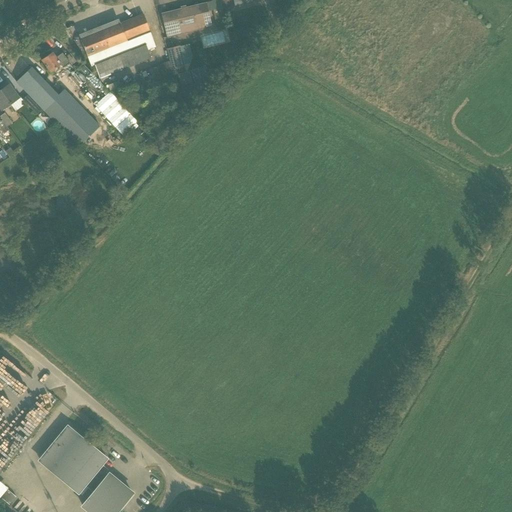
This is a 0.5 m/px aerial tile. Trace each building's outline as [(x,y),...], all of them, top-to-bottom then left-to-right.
[(211,27),(210,21),(205,4),(162,14),(168,38),(211,27)] [(222,8),(213,10),(215,19),(224,17),(222,8)] [(81,40),(91,67),(122,54),(127,68),(152,58),(148,50),(156,47),(150,32),(144,15),(81,40)] [(180,46),(167,49),(172,70),(176,69),(185,67),(180,46)] [(45,67),(46,66),(50,72),(61,65),(63,68),(70,63),(63,53),(58,57),(56,58),(52,52),(42,60),(43,62),(41,63),(45,67)] [(18,83),(41,107),(55,94),(32,70),(18,83)] [(121,77),(119,71),(105,76),(107,82),(121,77)] [(177,75),(188,108),(201,104),(191,71),(177,75)] [(11,105),(20,99),(9,84),(0,90),(11,105)] [(0,108),(2,112),(11,105),(0,90),(0,89),(0,108)] [(27,96),(23,100),(36,114),(40,109),(27,96)] [(0,116),(0,117),(2,120),(7,127),(12,123),(5,113),(0,116)] [(7,127),(2,120),(0,121),(0,127),(4,134),(9,130),(7,127)] [(14,154),(10,148),(5,152),(9,157),(14,154)] [(44,400),(4,369),(0,374),(0,416),(20,432),(44,400)] [(81,505),(89,511),(117,511),(132,494),(106,472),(108,470),(101,464),(106,458),(80,437),(73,445),(64,438),(42,464),(78,495),(85,486),(92,492),(81,505)] [(0,480),(0,496),(9,503),(16,495),(7,488),(8,487),(0,480)]
